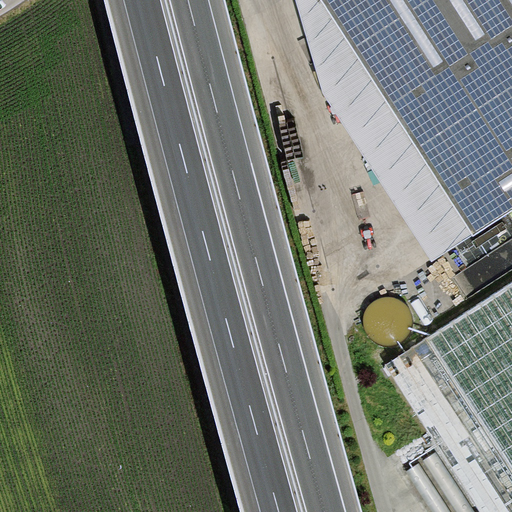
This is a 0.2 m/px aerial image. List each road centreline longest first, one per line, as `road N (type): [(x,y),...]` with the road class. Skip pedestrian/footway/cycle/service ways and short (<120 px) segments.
road 1 (motorway): [(326,511),(190,0)]
road 2 (motorway): [(141,0),(277,511)]
